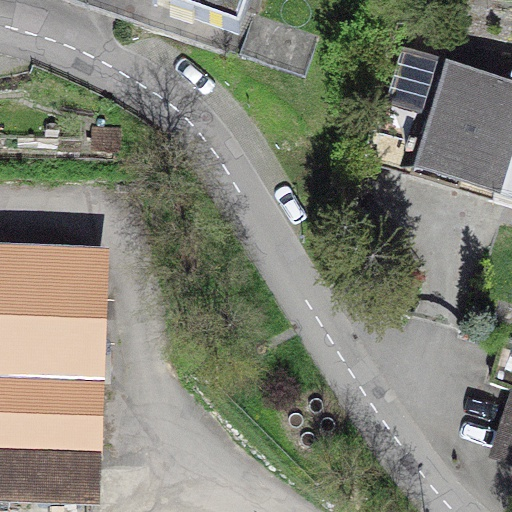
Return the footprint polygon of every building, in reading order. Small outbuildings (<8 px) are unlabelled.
[(194,19),(238,34),(249,0),(167,0),(197,10),(194,19)] [(261,0),(257,0),(238,56),(305,78),(324,21),(261,0)] [(404,53),(373,154),(511,196),(511,90),(439,69),(440,64),(404,53)] [(94,151),(116,152),(117,131),(94,131),(94,151)] [(0,452),(95,456),(100,310),(116,310),(116,284),(101,284),(101,262),(0,258),(0,452)] [(511,345),(502,342),(490,384),(511,391),(511,420),(500,456),(511,459),(511,345)]
